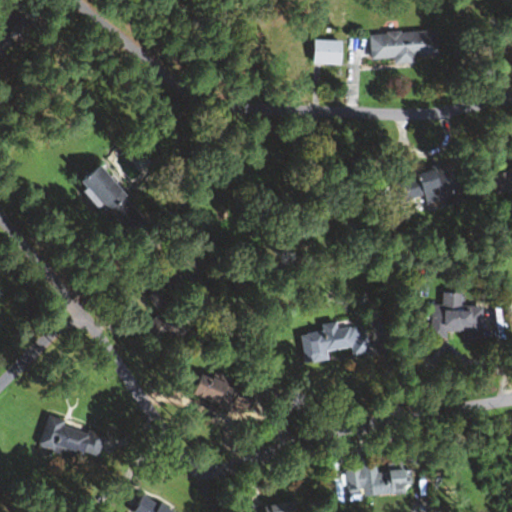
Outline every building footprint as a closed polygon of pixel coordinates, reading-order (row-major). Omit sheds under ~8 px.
[(433,56),(432,32),(366,34),(367,60),(390,60),(390,63),(411,62),(410,57),(433,56)] [(335,65),(335,41),(307,41),(307,65),(335,65)] [(93,165),(73,181),(117,236),(137,220),(93,165)] [(420,197),(423,206),(443,200),(445,207),(459,203),(449,165),(389,182),(395,204),(420,197)] [(511,168),(485,177),(491,196),(511,188),(511,168)] [(156,314),(139,329),(153,344),(168,331),(175,340),(189,328),(154,288),(142,299),(156,314)] [(427,339),(442,339),(442,333),(458,333),(458,340),(478,341),(478,307),(458,307),(458,294),(438,294),(438,306),(427,305),(427,339)] [(300,364),(324,361),(323,351),(348,348),(349,357),(366,354),(364,336),(355,337),(354,328),(334,330),(333,323),(318,325),(319,333),(297,336),(300,364)] [(250,394),(192,373),(185,394),(222,408),(224,402),(244,409),(250,394)] [(91,463),(100,436),(43,417),(34,444),(91,463)] [(359,488),(398,486),(397,470),(373,471),(373,464),(357,465),(357,469),(342,470),(344,497),(359,496),(359,488)] [(166,511),(138,492),(125,511),(124,511),(166,511)]
